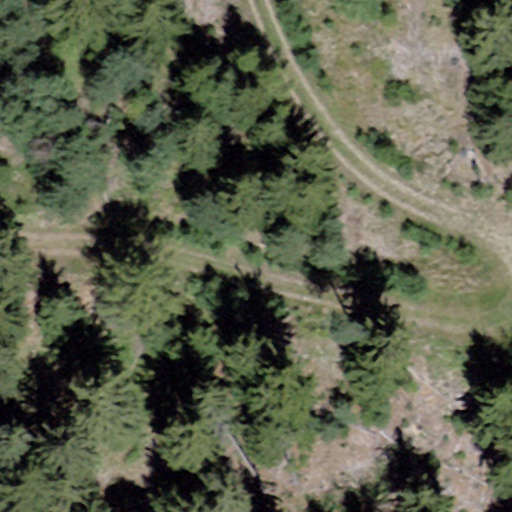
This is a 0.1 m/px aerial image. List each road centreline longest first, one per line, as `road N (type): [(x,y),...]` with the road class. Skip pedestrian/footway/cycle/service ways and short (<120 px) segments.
road 1 (track): [(0,234),(134,248),(470,328),(498,322),(511,308)]
road 2 (track): [(511,250),(497,235),(393,191),(348,159),(313,116),(261,0)]
